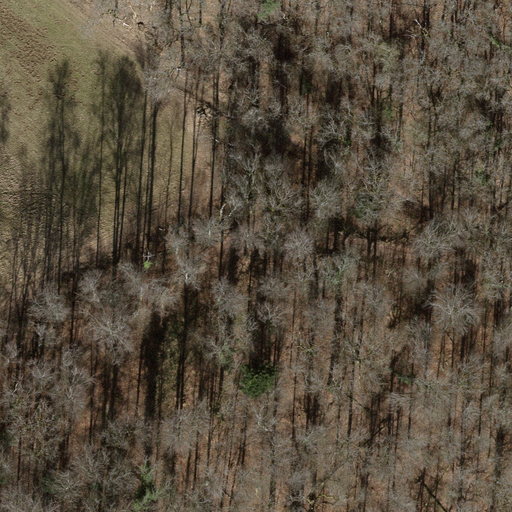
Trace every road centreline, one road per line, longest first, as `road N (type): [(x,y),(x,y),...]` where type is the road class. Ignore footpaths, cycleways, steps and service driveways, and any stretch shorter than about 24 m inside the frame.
road 1 (track): [(511,266),(280,239),(207,252),(0,401)]
road 2 (track): [(511,232),(458,218),(304,145)]
